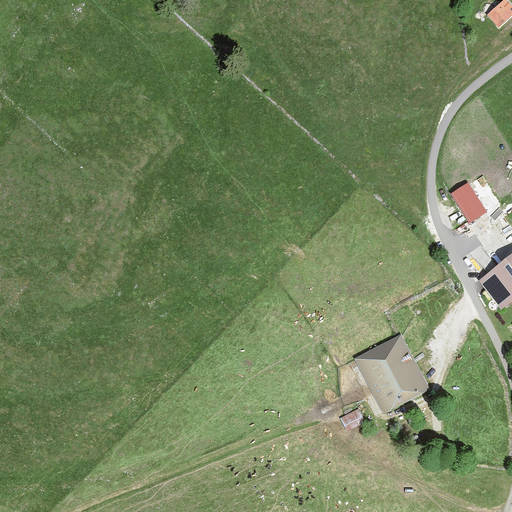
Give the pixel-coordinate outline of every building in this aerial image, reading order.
[(511,16),(511,8),(506,1),(489,17),(499,28),(511,16)] [(468,186),(453,196),(470,222),(485,211),(468,186)] [(511,300),(511,259),(482,282),(502,308),(511,300)] [(396,334),(354,358),(384,410),(426,386),(396,334)] [(365,422),(356,407),(339,416),(348,432),(365,422)]
